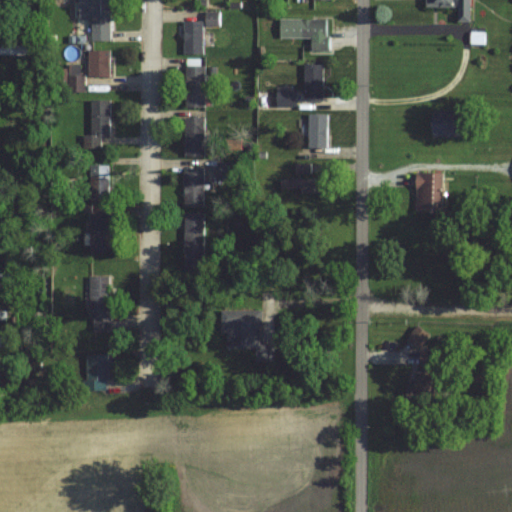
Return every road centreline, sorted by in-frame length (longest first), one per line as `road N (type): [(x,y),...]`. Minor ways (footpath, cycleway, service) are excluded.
road 1 (residential): [(362,511),(364,0)]
road 2 (residential): [(152,0),(150,386)]
